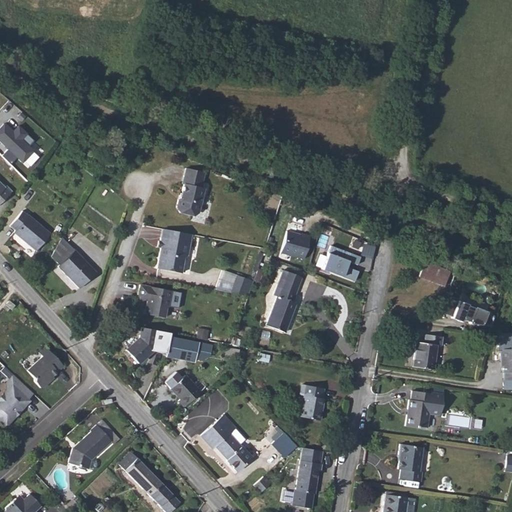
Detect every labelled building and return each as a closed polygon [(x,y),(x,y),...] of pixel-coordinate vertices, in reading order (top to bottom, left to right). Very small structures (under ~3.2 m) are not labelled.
[(5,122),(0,126),(0,141),(23,163),(34,150),(29,145),(35,139),(18,124),(13,129),(5,122)] [(206,171),(187,168),(184,184),(186,184),(183,199),(181,199),(179,207),(183,212),(196,214),(201,211),(206,187),(203,187),(206,171)] [(0,180),(0,197),(11,187),(6,182),(4,184),(0,180)] [(36,248),(51,231),(23,207),(10,222),(16,226),(14,228),(36,248)] [(163,227),(160,242),(163,242),(162,246),(160,246),(158,268),(182,272),(184,259),(188,254),(192,232),(163,227)] [(93,271),(60,235),(48,255),(55,262),(54,263),(76,286),(93,271)] [(301,243),(286,239),(280,261),(303,267),(309,243),(301,241),(301,243)] [(363,242),(360,254),(373,257),(376,245),(363,242)] [(324,277),(357,288),(360,278),(348,274),(350,268),(359,271),(362,263),(332,253),(324,277)] [(223,269),(215,289),(249,296),(253,280),(223,269)] [(424,269),(419,282),(443,291),(448,278),(424,269)] [(302,284),(283,277),(274,303),(277,304),(266,333),(287,340),(297,311),(293,309),(302,284)] [(173,290),(140,285),(138,299),(147,301),(145,314),(166,316),(168,306),(170,306),(173,290)] [(448,296),(444,311),(452,314),(452,315),(462,318),(462,316),(472,319),(472,320),(483,323),(483,321),(490,323),(494,308),(488,306),(488,305),(475,302),(475,303),(468,301),(468,300),(458,297),(458,298),(448,296)] [(124,353),(137,365),(151,351),(165,353),(168,335),(169,332),(139,328),(137,339),(124,353)] [(197,335),(207,336),(208,329),(198,328),(197,335)] [(511,333),(499,331),(496,348),(498,347),(499,359),(501,359),(502,371),(502,378),(511,377),(511,333)] [(211,345),(168,335),(165,353),(165,356),(195,362),(195,358),(202,359),(210,354),(211,345)] [(422,345),(419,369),(440,371),(443,348),(449,349),(450,337),(432,336),(431,345),(422,345)] [(62,365),(44,346),(38,351),(41,356),(28,368),(34,376),(35,379),(40,385),(44,385),(49,381),(47,379),(62,365)] [(31,392),(13,375),(6,383),(6,390),(0,395),(0,421),(5,426),(14,415),(15,411),(19,410),(28,400),(25,398),(31,392)] [(182,375),(168,389),(179,401),(177,403),(182,409),(199,393),(182,375)] [(433,392),(414,389),(413,400),(411,399),(407,425),(418,427),(419,424),(429,426),(431,412),(442,413),(445,392),(433,390),(433,392)] [(327,394),(304,390),(302,401),(306,402),(302,422),(325,426),(328,405),(325,405),(327,394)] [(224,415),(202,435),(214,449),(216,447),(227,458),(226,459),(236,470),(250,457),(240,446),(241,445),(230,434),(236,428),(224,415)] [(113,442),(98,426),(90,432),(92,434),(73,450),(70,464),(90,470),(93,461),(113,442)] [(294,452),(281,437),(269,447),(282,462),(294,452)] [(405,469),(403,479),(423,482),(424,472),(421,472),(425,447),(403,444),(401,454),(403,455),(401,469),(405,469)] [(176,511),(185,503),(134,453),(121,465),(168,511),(176,511)] [(324,478),(328,457),(305,453),(298,496),(297,496),(295,510),(307,511),(316,511),(319,499),(320,499),(323,478),(324,478)] [(264,479),(271,486),(273,484),(267,476),(264,479)] [(264,479),(254,488),(261,495),(271,486),(264,479)] [(29,494),(22,499),(18,503),(14,498),(5,506),(4,511),(2,511),(34,511),(40,506),(29,494)] [(408,511),(410,498),(391,496),(388,511),(408,511)]
